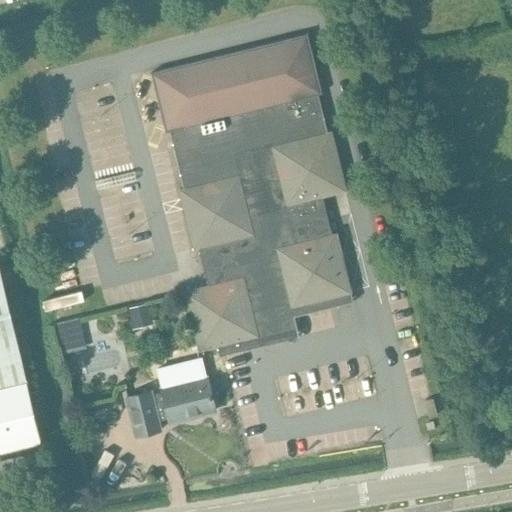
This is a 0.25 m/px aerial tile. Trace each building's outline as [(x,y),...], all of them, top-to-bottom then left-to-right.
[(199,353),(297,329),(294,318),(353,304),(336,233),(332,234),(323,197),(346,191),(331,132),(327,132),(318,95),(322,94),(307,34),(151,73),(165,133),(169,132),(183,189),(179,189),(194,250),(198,249),(207,286),(184,291),(199,353)] [(0,452),(42,442),(0,270),(0,452)] [(134,327),(154,323),(151,303),(131,307),(134,327)] [(84,343),(78,318),(54,325),(60,349),(84,343)] [(161,392),(168,419),(169,423),(216,411),(207,377),(161,389),(161,392)] [(160,421),(168,419),(161,392),(154,394),(152,390),(124,397),(134,439),(163,432),(160,421)]
